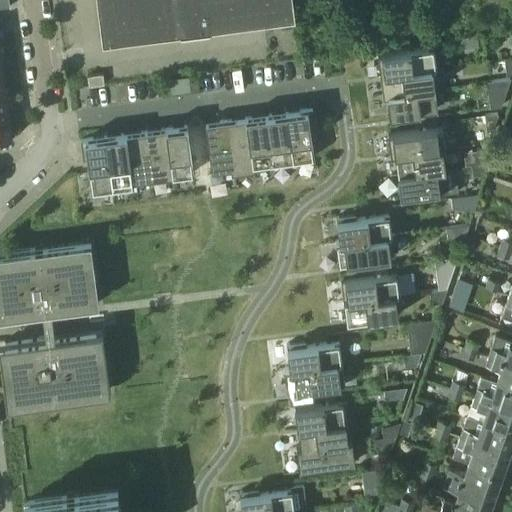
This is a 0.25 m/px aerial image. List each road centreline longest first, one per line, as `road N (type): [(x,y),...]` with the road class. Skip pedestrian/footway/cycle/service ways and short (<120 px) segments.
road 1 (residential): [(196,511),(201,484),(232,441),(230,382),(243,330),(276,281),(296,215),(336,182),(348,159),(342,100),(322,90)]
road 2 (residential): [(50,126),(322,90)]
road 3 (residential): [(50,126),(34,0)]
